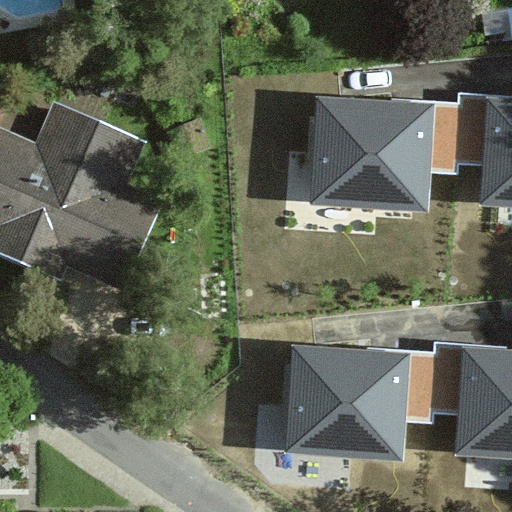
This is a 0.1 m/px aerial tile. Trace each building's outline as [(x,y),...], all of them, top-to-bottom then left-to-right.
[(511,0),(483,5),(488,40),(511,37),(511,0)] [(430,104),(319,97),(312,204),(423,210),(430,104)] [(511,98),(488,97),(482,203),(511,205),(511,98)] [(41,150),(0,132),(0,232),(1,233),(0,234),(0,252),(64,279),(71,262),(120,283),(155,202),(119,187),(137,145),(58,111),(41,150)] [(215,140),(208,117),(170,129),(177,152),(215,140)] [(408,353),(293,346),(286,452),(402,459),(408,353)] [(511,352),(463,350),(457,456),(511,459),(511,352)]
